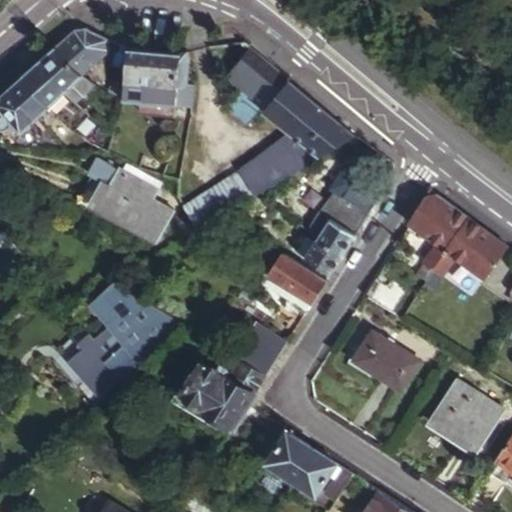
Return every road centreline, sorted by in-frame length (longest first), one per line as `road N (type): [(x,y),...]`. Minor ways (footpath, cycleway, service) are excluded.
road 1 (residential): [(428,140),(275,400),(443,511)]
road 2 (tertiary): [(428,140),(263,0)]
